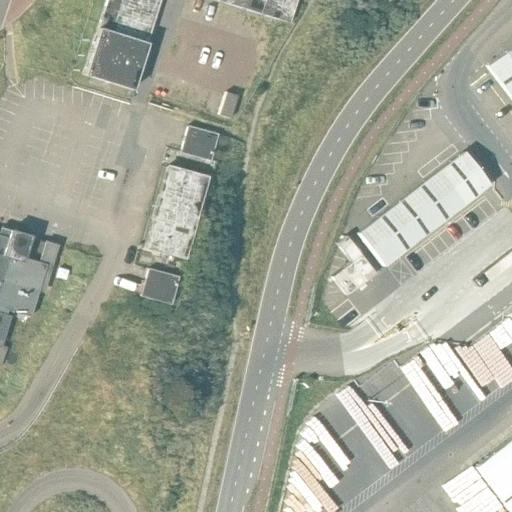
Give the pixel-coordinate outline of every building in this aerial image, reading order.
[(104,0),(80,75),(128,90),(129,90),(157,0),(212,0),(282,22),(286,23),(293,0),(104,0)] [(511,44),(484,66),(511,102),(511,44)] [(222,95),(216,115),(227,119),(235,96),(223,92),(222,95)] [(215,134),(185,126),(177,155),(178,155),(178,153),(207,161),(215,134)] [(435,172),(355,234),(380,267),(460,205),(486,185),(461,152),(435,172)] [(165,167),(154,207),(192,218),(203,177),(165,167)] [(192,218),(154,207),(142,247),(159,252),(157,256),(164,258),(165,254),(181,258),(190,223),(192,218)] [(20,257),(27,237),(7,231),(0,229),(0,326),(4,315),(3,315),(4,310),(28,317),(36,289),(40,291),(43,280),(39,279),(44,264),(48,266),(54,245),(44,242),(37,263),(20,257)] [(348,262),(329,277),(344,296),(372,274),(343,236),(339,239),(334,243),(336,246),(348,262)] [(65,271),(57,269),(54,276),(63,279),(65,271)] [(146,269),(138,296),(139,296),(168,304),(175,280),(175,277),(146,269)] [(511,511),(511,436),(472,467),(481,479),(507,511),(511,511)]
